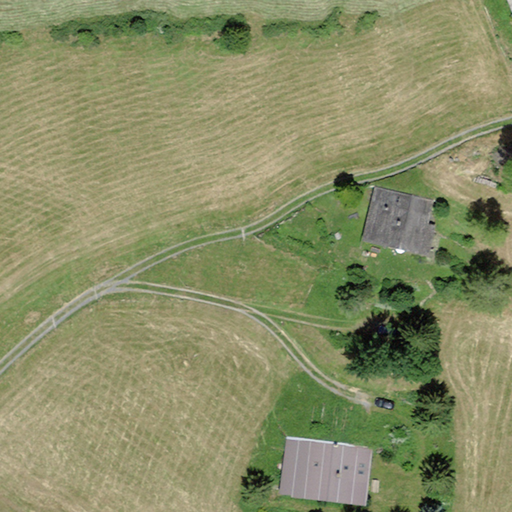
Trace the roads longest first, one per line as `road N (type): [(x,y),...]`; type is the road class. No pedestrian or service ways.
road 1 (track): [(511,122),(139,265),(68,307),(0,373)]
road 2 (track): [(372,400),(318,375),(246,308),(110,283)]
